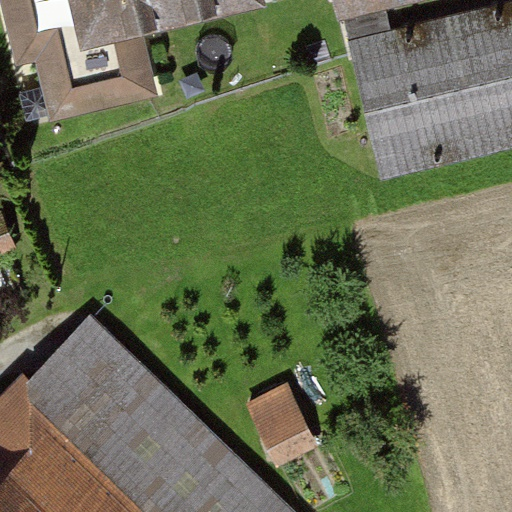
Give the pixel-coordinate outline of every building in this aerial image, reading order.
[(8,0),(24,64),(42,60),(58,123),(165,97),(148,30),(264,1),(263,0),(8,0)] [(338,0),(344,22),(431,0),(338,0)] [(511,4),(355,39),(385,175),(511,147),(511,4)] [(0,407),(0,511),(298,511),(97,320),(0,407)] [(296,388),(251,407),(279,474),(323,456),(296,388)]
